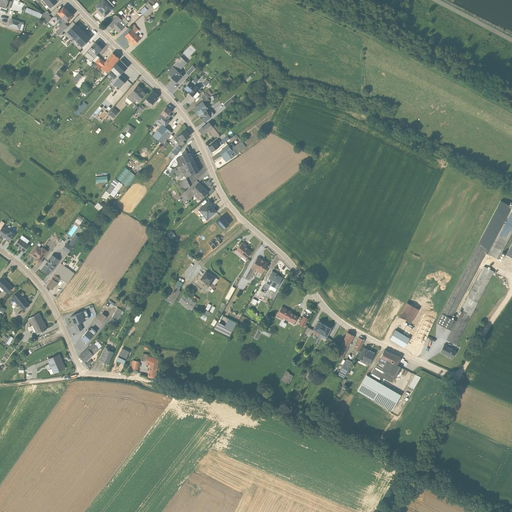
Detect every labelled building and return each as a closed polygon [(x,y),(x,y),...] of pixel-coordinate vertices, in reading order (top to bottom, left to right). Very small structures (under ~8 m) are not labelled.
[(0,0),(0,12),(5,14),(5,13),(6,13),(7,10),(6,10),(6,9),(9,10),(12,2),(6,0),(0,0)] [(42,0),(41,1),(47,9),(49,7),(50,8),(58,1),(56,0),(42,0)] [(112,8),(114,6),(107,0),(103,0),(104,0),(103,0),(95,8),(98,11),(96,13),(101,18),(103,16),(104,17),(112,9),(112,8)] [(141,11),(145,14),(148,11),(146,9),(151,5),(148,3),(141,11)] [(56,13),(53,17),(57,21),(58,20),(59,21),(68,11),(63,7),(60,10),(59,9),(56,13)] [(69,19),(72,15),(68,11),(55,24),(60,28),(56,33),(59,35),(68,26),(65,24),(66,22),(67,23),(70,20),(69,19)] [(46,25),(52,18),(49,16),(44,20),(41,23),(44,25),(45,24),(46,25)] [(117,16),(108,25),(112,29),(113,28),(118,33),(124,27),(126,25),(122,21),(122,20),(117,16)] [(23,23),(10,18),(7,27),(19,31),(19,30),(21,31),(23,25),(23,23)] [(75,24),(65,34),(73,41),(83,31),(79,27),(79,28),(75,24)] [(135,26),(135,25),(134,24),(130,28),(132,29),(124,36),(133,46),(141,39),(136,34),(139,31),(138,30),(135,27),(135,26)] [(76,43),(81,48),(90,39),(89,39),(86,37),(88,35),(83,31),(75,40),(77,42),(76,43)] [(96,45),(94,43),(84,56),(94,64),(99,58),(96,55),(100,52),(99,51),(101,48),(97,45),(96,45)] [(95,62),(108,73),(112,68),(111,68),(119,59),(112,53),(105,62),(99,58),(95,62)] [(178,72),(186,63),(181,57),(166,72),(176,82),(182,76),(178,72)] [(127,68),(120,60),(112,68),(110,70),(113,72),(112,72),(118,77),(112,84),(115,87),(116,87),(119,89),(127,80),(124,77),(123,77),(121,75),(121,74),(127,68)] [(190,75),(196,68),(193,65),(186,72),(190,75)] [(59,79),(62,73),(58,70),(54,76),(59,79)] [(72,79),(76,83),(83,75),(79,72),(72,79)] [(196,83),(192,81),(191,82),(190,81),(183,89),(189,94),(193,97),(195,99),(199,95),(197,92),(199,89),(195,85),(196,83)] [(142,90),(137,86),(127,98),(136,106),(145,94),(141,90),(142,90)] [(215,94),(214,93),(212,94),(208,91),(206,92),(200,98),(203,101),(193,108),(198,116),(209,108),(207,104),(209,102),(207,99),(215,94)] [(158,96),(153,92),(149,96),(149,95),(144,102),(151,108),(156,102),(155,100),(158,96)] [(225,104),(227,107),(236,99),(234,97),(225,104)] [(84,101),(74,111),(77,115),(87,104),(84,101)] [(114,117),(119,111),(114,107),(109,113),(114,117)] [(170,112),(171,111),(166,107),(157,120),(162,125),(152,136),(162,144),(171,133),(165,127),(170,121),(168,119),(171,116),(169,114),(170,112)] [(198,116),(204,123),(211,118),(210,117),(213,115),(210,111),(207,112),(206,110),(198,116)] [(209,122),(198,131),(203,136),(208,131),(214,138),(218,134),(220,132),(212,121),(209,123),(209,122)] [(134,129),(131,127),(125,135),(128,137),(134,129)] [(189,136),(186,131),(175,139),(178,145),(172,153),(175,155),(184,143),(182,141),(189,136)] [(215,142),(208,147),(212,152),(229,139),(227,137),(220,142),(217,144),(215,142)] [(165,141),(159,149),(162,151),(168,144),(165,141)] [(232,144),(219,152),(226,161),(245,147),(241,141),(234,147),(232,144)] [(191,155),(192,155),(187,146),(181,152),(183,156),(176,159),(179,166),(193,160),(191,155)] [(177,174),(184,190),(190,187),(186,178),(199,172),(193,160),(179,166),(176,167),(177,169),(174,171),(176,175),(177,174)] [(136,177),(124,168),(116,179),(128,188),(136,177)] [(105,191),(102,196),(106,199),(110,194),(114,197),(123,185),(115,179),(106,192),(105,191)] [(209,192),(199,182),(190,191),(200,201),(209,192)] [(212,204),(209,200),(198,210),(207,220),(216,212),(210,205),(212,204)] [(498,259),(511,231),(511,206),(500,200),(477,243),(487,248),(485,252),(498,259)] [(102,207),(98,203),(94,207),(99,211),(102,207)] [(229,223),(222,216),(215,222),(222,230),(227,226),(226,225),(229,223)] [(90,227),(88,226),(87,228),(81,236),(83,238),(90,227)] [(2,227),(0,229),(0,233),(0,234),(0,233),(0,235),(3,237),(6,239),(6,240),(9,242),(15,233),(5,227),(4,228),(2,227)] [(172,239),(176,236),(172,231),(168,234),(172,239)] [(66,243),(62,249),(67,253),(79,237),(75,235),(68,244),(67,243),(66,243)] [(20,251),(23,253),(29,245),(27,244),(29,241),(22,236),(20,239),(19,238),(14,245),(21,250),(20,251)] [(220,243),(215,237),(208,243),(213,249),(220,243)] [(243,241),(234,251),(238,254),(241,256),(240,257),(239,260),(242,263),(245,261),(246,260),(245,259),(251,251),(245,246),(246,244),(243,241)] [(40,244),(39,243),(38,244),(37,245),(36,245),(29,254),(35,259),(33,261),(38,264),(48,251),(42,247),(41,248),(39,247),(40,245),(40,244)] [(477,243),(441,312),(451,317),(485,252),(487,248),(477,243)] [(48,275),(59,260),(52,255),(41,270),(48,275)] [(268,262),(257,256),(251,267),(262,273),(268,262)] [(54,275),(46,286),(52,290),(60,279),(67,283),(74,273),(60,263),(53,273),(54,275)] [(478,301),(494,271),(483,265),(460,309),(461,310),(456,320),(450,330),(446,339),(455,344),(478,301)] [(206,270),(200,279),(214,288),(216,285),(214,284),(218,279),(206,270)] [(270,289),(270,288),(274,291),(282,277),(276,273),(276,272),(272,270),(262,287),(267,289),(268,288),(270,289)] [(7,294),(13,288),(2,277),(0,279),(0,289),(2,292),(3,291),(7,294)] [(175,289),(171,299),(176,300),(179,291),(175,289)] [(18,291),(11,297),(16,303),(14,305),(17,309),(19,307),(23,311),(30,305),(18,291)] [(179,301),(191,310),(197,301),(185,293),(179,301)] [(410,293),(399,315),(417,324),(421,317),(416,314),(419,307),(415,305),(419,298),(410,293)] [(426,296),(419,308),(425,311),(431,300),(426,296)] [(281,305),(276,315),(282,319),(283,317),(293,323),(297,315),(290,311),(291,310),(281,305)] [(109,322),(114,325),(121,314),(122,315),(123,312),(122,312),(122,311),(117,308),(109,322)] [(89,318),(86,310),(70,317),(76,332),(82,330),(80,323),(85,320),(89,318)] [(451,317),(441,312),(436,322),(450,330),(456,320),(451,317)] [(28,319),(32,326),(31,326),(34,332),(35,332),(37,335),(47,329),(38,313),(28,319)] [(423,314),(412,340),(408,338),(409,337),(394,329),(389,338),(389,339),(390,339),(412,351),(411,353),(418,356),(434,319),(423,314)] [(308,318),(303,315),(298,323),(303,326),(308,318)] [(218,320),(214,327),(230,335),(237,320),(229,317),(226,323),(218,320)] [(318,335),(325,324),(318,320),(313,329),(307,326),(301,337),(303,338),(306,333),(310,335),(312,332),(318,335)] [(314,342),(316,343),(320,336),(324,338),(325,336),(326,336),(331,327),(325,324),(318,335),(314,342)] [(88,329),(81,338),(86,343),(96,332),(91,328),(89,331),(88,329)] [(342,356),(353,334),(347,331),(337,353),(342,356)] [(1,338),(9,345),(13,339),(11,337),(10,337),(9,335),(8,337),(4,334),(1,338)] [(358,350),(364,339),(358,337),(353,348),(354,348),(352,353),(355,355),(357,350),(358,350)] [(331,340),(329,338),(322,349),(325,350),(331,340)] [(79,357),(84,363),(99,350),(98,349),(101,346),(97,342),(79,357)] [(453,354),(454,355),(457,351),(455,350),(443,344),(439,351),(448,355),(447,356),(451,358),(453,354)] [(30,354),(34,351),(41,348),(39,345),(32,348),(28,351),(30,354)] [(357,361),(367,366),(374,352),(363,346),(358,357),(359,357),(357,361)] [(109,349),(105,347),(99,361),(108,365),(114,353),(109,350),(109,349)] [(129,352),(122,349),(116,361),(123,365),(129,352)] [(397,364),(400,356),(384,349),(369,375),(378,381),(381,376),(393,382),(401,366),(400,366),(397,364)] [(149,356),(150,355),(143,354),(142,361),(145,362),(145,364),(150,365),(148,376),(155,377),(156,369),(158,369),(159,365),(157,365),(159,358),(149,356)] [(65,369),(59,355),(48,359),(54,373),(65,369)] [(352,361),(346,358),(337,374),(343,377),(352,361)] [(139,363),(132,361),(130,371),(137,372),(139,363)] [(289,383),(294,373),(286,369),(281,379),(289,383)] [(357,390),(391,410),(401,394),(378,381),(369,375),(366,374),(357,390)] [(343,384),(346,378),(344,377),(334,395),(338,397),(339,396),(340,397),(346,386),(343,384)]
